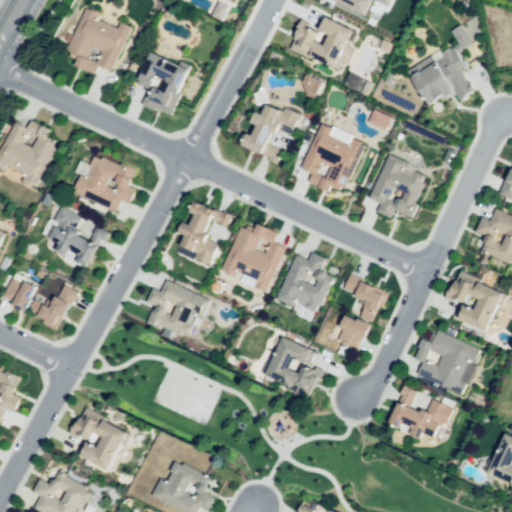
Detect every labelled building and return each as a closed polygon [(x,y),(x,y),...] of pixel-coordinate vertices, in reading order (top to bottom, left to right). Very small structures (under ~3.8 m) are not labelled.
[(333,0),(361,14),(368,0),(333,0)] [(210,16),(221,20),(227,6),(216,1),(210,16)] [(85,8),(66,52),(75,56),(72,63),(90,70),(94,61),(85,57),(90,44),(104,50),(98,65),(110,71),(130,26),(117,21),(113,29),(95,21),(98,13),(85,8)] [(288,47),(308,58),(309,55),(333,67),(352,29),(324,16),(317,28),(301,19),(288,47)] [(406,76),(452,48),(464,67),(456,71),(469,92),(458,99),(451,88),(423,105),(406,76)] [(132,82),(147,51),(186,71),(164,116),(144,106),(152,90),(158,94),(163,85),(151,79),(145,89),(132,82)] [(300,114),(264,97),(257,112),(250,109),(245,119),(251,122),(246,133),(241,131),(236,141),(277,160),(281,151),(269,145),(275,133),(288,139),(300,114)] [(384,130),(390,117),(373,109),(367,121),(384,130)] [(49,128),(44,137),(58,144),(34,189),(19,181),(22,174),(4,164),(0,171),(0,144),(13,120),(24,126),(29,117),(49,128)] [(297,164),(322,121),(333,127),(329,135),(345,145),(350,135),(368,145),(342,191),(330,184),(325,193),(304,182),(310,171),(297,164)] [(365,195),(387,152),(402,159),(398,167),(408,172),(411,167),(423,173),(420,181),(422,183),(412,204),(416,206),(410,220),(393,211),(389,219),(374,211),(379,202),(365,195)] [(94,154),(85,175),(77,172),(70,189),(114,208),(118,199),(128,204),(134,191),(126,187),(133,171),(94,154)] [(497,194),(511,162),(511,197),(511,200),(497,194)] [(229,217),(190,199),(185,210),(192,213),(187,224),(179,220),(173,233),(180,236),(176,243),(194,252),(192,258),(206,264),(216,244),(205,239),(208,234),(203,232),(209,220),(224,227),(229,217)] [(60,206),(42,238),(89,264),(107,233),(95,225),(86,240),(73,232),(81,218),(60,206)] [(498,209),(511,215),(511,262),(481,248),(486,236),(500,242),(505,232),(491,225),(498,209)] [(279,235),(275,244),(288,251),(264,296),(249,288),(253,281),(235,272),(231,279),(220,273),(244,228),(255,234),(260,225),(279,235)] [(331,260),(326,269),(340,276),(324,303),(316,321),(301,313),(305,306),(286,296),(283,303),(272,298),(296,253),(307,258),(311,250),(331,260)] [(349,273),(383,291),(372,313),(358,306),(361,300),(341,290),(349,273)] [(465,275),(508,295),(500,313),(491,310),(486,320),(493,323),(488,333),(448,314),(453,302),(467,309),(472,298),(457,291),(465,275)] [(0,296),(0,298),(21,311),(28,300),(24,298),(32,284),(23,279),(19,284),(11,279),(0,296)] [(166,280),(209,301),(201,319),(193,315),(188,326),(194,329),(190,339),(149,319),(154,308),(168,314),(173,304),(159,297),(166,280)] [(28,309),(41,315),(39,321),(56,329),(73,291),(58,285),(49,305),(33,298),(28,309)] [(344,315),(366,325),(355,348),(340,341),(345,331),(338,327),(344,315)] [(433,330),(476,351),(467,369),(459,365),(454,376),(460,379),(456,389),(415,369),(421,357),(435,364),(440,353),(425,346),(433,330)] [(306,349),(301,360),(292,356),(287,368),(295,372),(299,364),(317,373),(306,396),(263,376),(281,337),(306,349)] [(19,377),(11,394),(19,398),(13,410),(5,406),(0,416),(0,372),(2,369),(19,377)] [(452,407),(431,399),(426,412),(410,407),(416,391),(402,386),(388,423),(399,427),(400,423),(412,427),(409,434),(420,438),(423,433),(434,437),(439,422),(446,424),(452,407)] [(74,434),(86,412),(123,434),(102,470),(75,454),(81,444),(91,450),(99,437),(91,431),(85,440),(74,434)] [(511,435),(504,431),(485,469),(511,482),(511,465),(510,464),(511,460),(511,435)] [(177,459),(200,473),(193,485),(187,481),(181,491),(191,497),(196,488),(213,498),(205,511),(198,507),(194,511),(177,511),(150,496),(159,480),(165,483),(170,473),(167,471),(172,462),(175,463),(177,459)] [(61,474),(98,494),(88,511),(39,511),(32,508),(39,497),(31,493),(38,480),(52,487),(47,496),(57,501),(63,490),(54,486),(61,474)]
